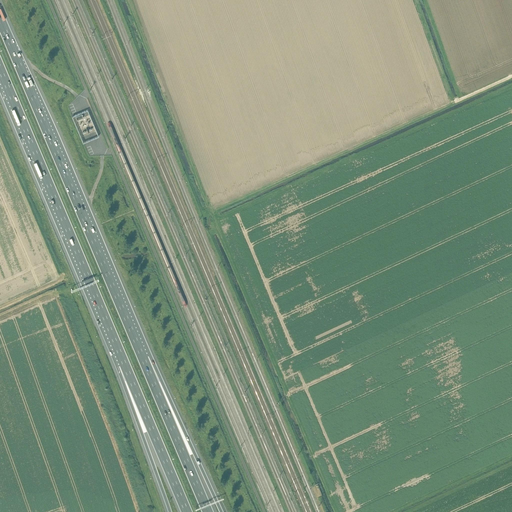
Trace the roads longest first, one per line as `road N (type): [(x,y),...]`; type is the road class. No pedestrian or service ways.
road 1 (motorway): [(143,359),(0,18)]
road 2 (motorway): [(0,72),(123,364)]
road 3 (motorway): [(221,511),(143,359)]
road 4 (motorway): [(206,511),(143,359)]
road 5 (motorway): [(123,364),(186,511)]
road 6 (motorway): [(123,364),(169,511)]
